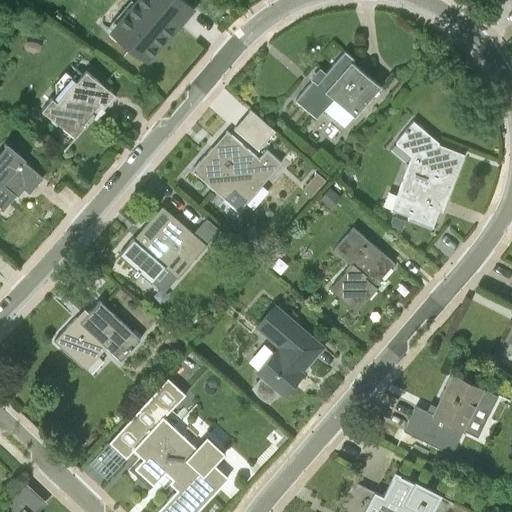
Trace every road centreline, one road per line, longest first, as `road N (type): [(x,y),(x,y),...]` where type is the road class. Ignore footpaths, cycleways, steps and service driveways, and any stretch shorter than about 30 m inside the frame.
road 1 (residential): [(248,511),(461,257),(489,203),(492,119),(477,70),(455,34),(396,0)]
road 2 (residential): [(282,0),(226,49),(0,301)]
road 3 (residential): [(85,511),(0,425)]
